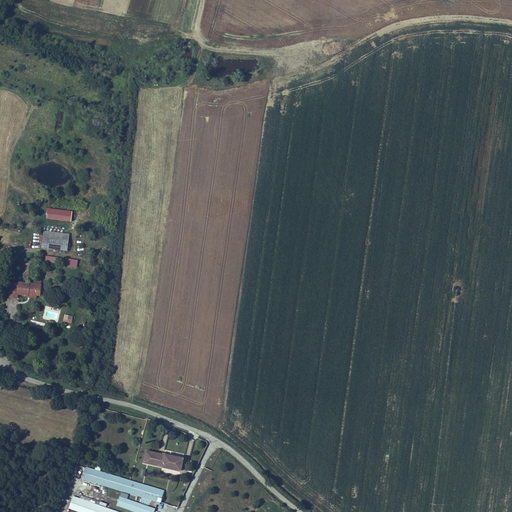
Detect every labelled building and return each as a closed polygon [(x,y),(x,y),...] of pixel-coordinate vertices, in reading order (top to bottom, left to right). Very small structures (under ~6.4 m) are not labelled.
[(67,250),(69,234),(44,231),(42,247),(67,250)] [(59,257),(46,255),(46,263),(58,265),(59,257)] [(78,260),(66,258),(65,266),(77,268),(78,260)] [(35,283),(19,281),(19,284),(11,284),(10,297),(18,298),(18,295),(29,296),(29,297),(36,298),(37,295),(40,295),(42,281),(35,280),(35,283)] [(72,323),(73,316),(64,314),(63,321),(72,323)] [(137,447),(135,461),(170,469),(173,455),(157,452),(157,450),(153,449),(153,451),(137,447)] [(75,464),(72,475),(149,498),(153,488),(75,464)] [(114,511),(63,494),(59,505),(79,511),(114,511)] [(109,495),(107,504),(135,511),(143,511),(145,506),(109,495)]
